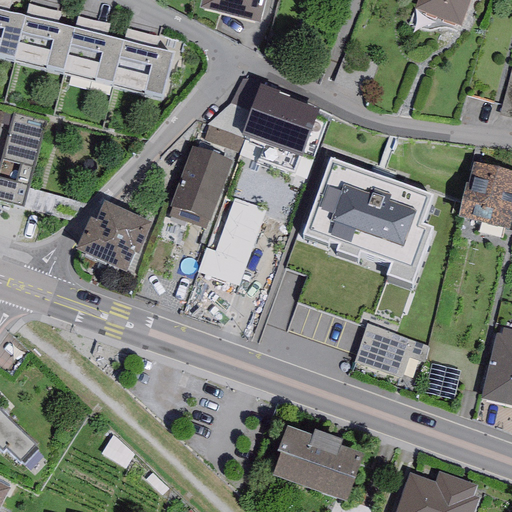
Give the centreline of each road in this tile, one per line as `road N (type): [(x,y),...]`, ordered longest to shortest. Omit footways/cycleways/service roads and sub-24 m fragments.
road 1 (secondary): [(24,287),(511,459)]
road 2 (residential): [(24,287),(234,57)]
road 3 (residential): [(511,142),(374,125),(234,57)]
road 4 (residential): [(234,57),(123,0)]
